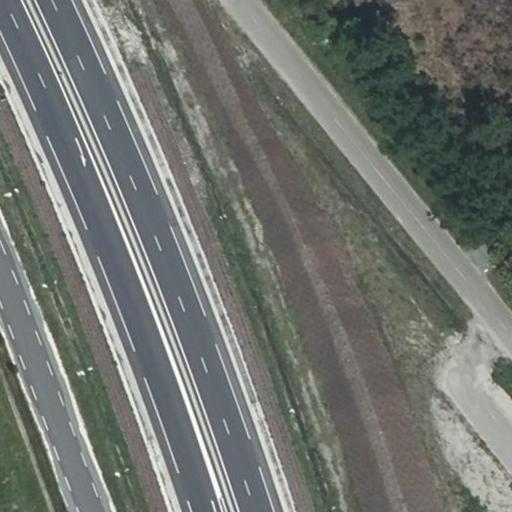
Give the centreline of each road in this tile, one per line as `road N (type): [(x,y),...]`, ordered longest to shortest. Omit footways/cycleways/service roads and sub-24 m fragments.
road 1 (primary): [(257,511),(161,244),(56,0)]
road 2 (primary): [(9,0),(115,247),(210,511)]
